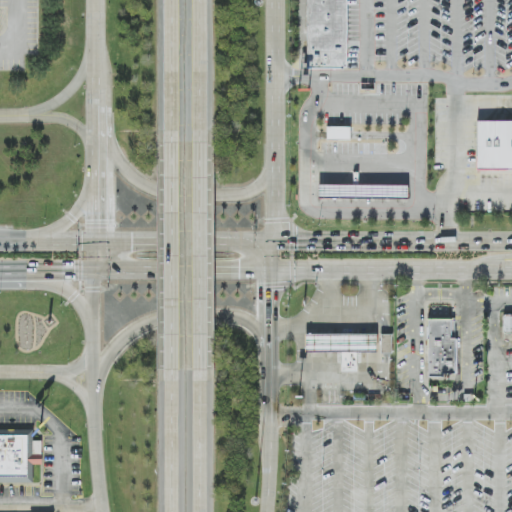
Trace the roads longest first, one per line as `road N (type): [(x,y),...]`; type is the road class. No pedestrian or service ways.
road 1 (tertiary): [(63,373),(0,372),(22,116)]
road 2 (motorway): [(201,378),(198,133)]
road 3 (secondary): [(273,244),(273,0)]
road 4 (primary): [(270,269),(478,270),(511,260)]
road 5 (secondary): [(269,355),(248,323),(226,314),(145,323),(107,352),(92,400)]
road 6 (motorway): [(172,134),(171,375)]
road 7 (secondary): [(92,272),(91,412),(106,511)]
road 8 (primary): [(511,251),(273,244)]
road 9 (secondary): [(98,120),(124,172),(163,196),(236,196),(261,185),(275,164)]
road 10 (trunk): [(273,244),(93,244)]
road 11 (trunk): [(92,272),(270,269)]
road 12 (secondary): [(98,120),(92,272)]
road 13 (motorway): [(171,375),(171,511)]
road 14 (motorway): [(170,0),(172,134)]
road 15 (motorway): [(198,133),(197,0)]
road 16 (motorway): [(202,511),(201,378)]
